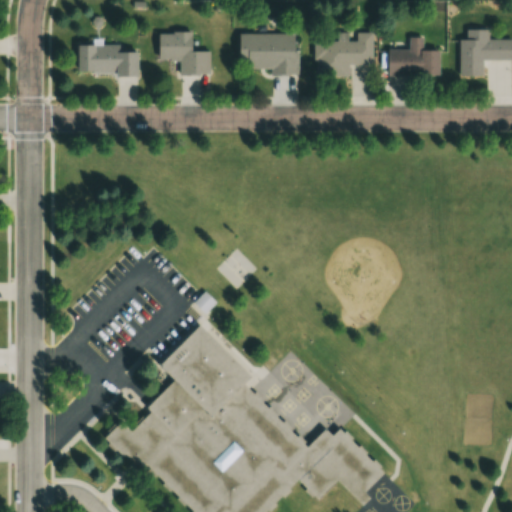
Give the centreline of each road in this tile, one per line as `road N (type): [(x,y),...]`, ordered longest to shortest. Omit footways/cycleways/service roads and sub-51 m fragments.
road 1 (residential): [(30,511),(32,0)]
road 2 (residential): [(0,117),(511,118)]
